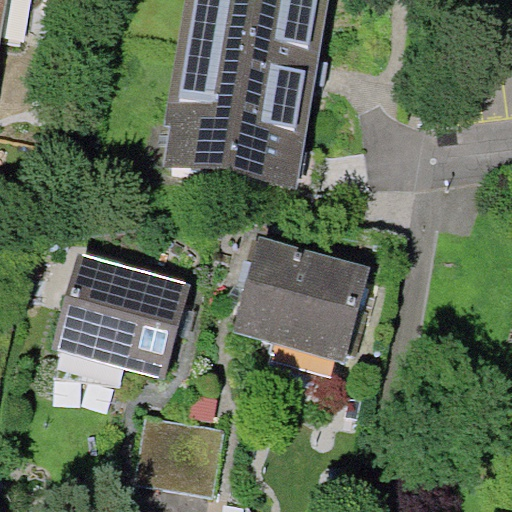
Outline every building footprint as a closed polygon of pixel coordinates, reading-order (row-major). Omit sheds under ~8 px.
[(197,0),(168,177),(307,200),(339,0),(197,0)] [(230,291),(241,294),(228,337),(335,368),(359,283),(252,253),(247,271),(236,268),(230,291)] [(48,354),(154,384),(178,301),(72,271),(48,354)] [(129,486),(167,492),(176,432),(138,426),(129,486)] [(167,492),(205,497),(214,438),(176,432),(167,492)]
